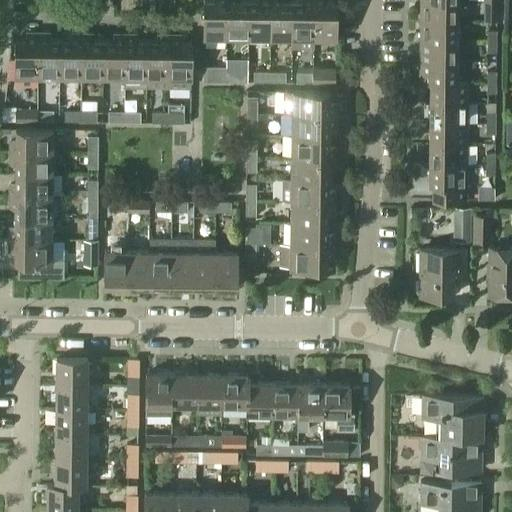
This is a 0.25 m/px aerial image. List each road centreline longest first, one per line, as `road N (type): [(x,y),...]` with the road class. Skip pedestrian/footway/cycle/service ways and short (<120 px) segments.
road 1 (residential): [(353,331),(373,126),(369,0)]
road 2 (residential): [(22,328),(353,331)]
road 3 (residential): [(12,511),(13,467),(23,454),(22,328)]
road 4 (residential): [(375,511),(377,337)]
road 5 (residential): [(377,337),(511,370)]
